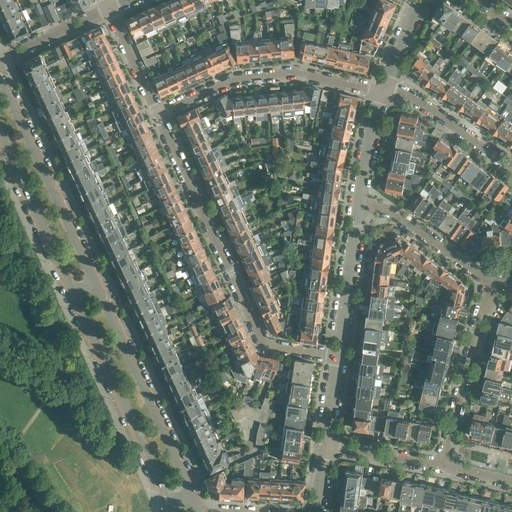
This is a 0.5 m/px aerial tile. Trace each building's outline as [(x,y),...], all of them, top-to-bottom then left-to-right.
[(17,0),(14,0),(0,6),(0,17),(2,18),(2,19),(22,10),(17,0)] [(73,0),(70,2),(55,8),(56,13),(60,11),(71,6),(73,9),(71,10),(72,12),(90,4),(89,3),(90,2),(89,0),(73,0)] [(168,0),(167,1),(175,18),(179,26),(183,24),(179,16),(185,13),(179,0),(168,0)] [(179,0),(185,13),(190,11),(192,15),(197,13),(195,8),(191,0),(179,0)] [(191,0),(195,8),(205,4),(203,0),(191,0)] [(267,9),(278,5),(276,0),(266,5),(267,9)] [(316,0),(316,8),(327,8),(326,0),(316,0)] [(375,0),(372,7),(390,14),(392,10),(394,9),(395,6),(394,5),(394,4),(392,3),(393,2),(388,0),(375,0)] [(159,5),(157,6),(165,23),(175,18),(167,1),(163,3),(162,2),(159,3),(159,5)] [(432,18),(428,25),(433,29),(440,20),(444,23),(444,22),(447,18),(446,18),(449,14),(450,14),(454,8),(453,8),(453,7),(454,7),(450,4),(450,3),(447,1),(446,1),(445,1),(443,1),(441,4),(441,6),(434,15),(435,15),(434,16),(433,18),(432,19),(432,18)] [(42,7),(49,21),(50,23),(59,18),(56,13),(52,2),(42,7)] [(253,2),(248,4),(252,12),(257,10),(253,2)] [(149,10),(146,11),(155,28),(165,23),(157,6),(153,8),(152,7),(149,8),(149,10)] [(390,14),(372,7),(368,17),(386,24),(386,23),(388,23),(389,20),(388,18),(390,14)] [(447,18),(444,22),(452,28),(462,14),(461,14),(461,12),(459,10),(457,10),(454,8),(450,14),(449,14),(446,18),(447,18)] [(22,10),(2,19),(4,23),(3,25),(5,28),(7,29),(27,20),(22,10)] [(138,14),(136,15),(144,32),(146,37),(157,32),(155,28),(146,11),(142,13),(141,12),(138,13),(138,14)] [(43,13),(39,15),(37,15),(41,24),(42,26),(48,24),(43,13)] [(462,14),(452,28),(462,35),(472,21),(468,18),(468,17),(465,15),(463,15),(462,14)] [(128,19),(126,20),(133,36),(136,35),(136,36),(144,32),(136,15),(132,17),(131,17),(128,18),(128,19)] [(356,23),(364,26),(381,35),(383,30),(385,29),(387,26),(386,25),(386,24),(368,17),(366,22),(358,18),(356,23)] [(285,38),(279,39),(281,56),(283,56),(284,57),(287,57),(288,55),(294,55),(292,36),(294,36),(293,30),(294,30),(293,19),(284,20),(285,38)] [(27,20),(7,29),(9,34),(8,35),(9,39),(11,39),(12,40),(31,31),(30,29),(27,20)] [(472,21),(462,35),(471,41),(481,28),(480,27),(480,25),(477,23),(475,24),(472,21)] [(359,37),(361,37),(360,38),(377,45),(377,44),(379,43),(381,40),(380,38),(381,35),(364,26),(356,23),(354,27),(362,30),(359,37)] [(222,48),(216,51),(223,66),(225,66),(226,66),(229,65),(229,64),(234,61),(234,60),(235,59),(229,46),(228,46),(227,45),(228,44),(225,37),(227,36),(222,25),(217,27),(221,33),(216,35),(222,48)] [(101,26),(84,34),(86,39),(87,39),(90,47),(106,39),(104,34),(101,26)] [(481,28),(471,41),(480,48),(490,34),(486,31),(486,30),(483,28),(482,28),(481,28)] [(234,43),(235,43),(236,58),(237,58),(237,61),(242,60),(244,61),(246,61),(247,60),(249,59),(247,42),(241,43),(239,29),(230,30),(231,37),(232,37),(232,43),(234,42),(234,43)] [(298,52),(298,54),(299,54),(298,57),(311,60),(316,34),(296,30),(295,51),(298,52)] [(324,33),(317,31),(316,34),(311,60),(317,61),(318,63),(320,63),(322,62),(323,63),(327,46),(321,45),(324,33)] [(258,41),(257,32),(254,33),(253,38),(253,40),(254,42),(247,42),(249,59),(250,59),(251,60),(254,60),(255,59),(259,58),(258,41)] [(257,32),(258,41),(259,58),(264,58),(265,59),(269,58),(270,57),(268,40),(262,41),(261,32),(257,32)] [(490,34),(480,48),(489,54),(488,55),(489,55),(499,42),(498,41),(499,41),(498,40),(498,38),(495,36),(493,37),(490,34)] [(197,35),(193,36),(195,40),(197,46),(201,45),(197,35)] [(329,35),(327,46),(323,63),(328,64),(329,65),(331,66),(333,65),(334,65),(338,46),(333,45),(333,42),(333,41),(334,36),(329,35)] [(440,44),(431,37),(429,41),(438,47),(440,44)] [(106,39),(90,47),(86,49),(90,58),(111,49),(109,46),(110,44),(109,41),(107,41),(106,39)] [(148,39),(137,44),(140,52),(151,47),(148,39)] [(279,39),(268,40),(270,57),(272,57),(273,58),(276,58),(277,56),(281,56),(279,39)] [(359,52),(355,70),(356,70),(357,72),(359,72),(361,71),(366,72),(370,54),(369,54),(370,54),(369,53),(372,54),(374,49),(375,50),(377,45),(361,39),(361,42),(359,51),(359,52)] [(173,45),(175,49),(176,50),(185,46),(183,41),(173,45)] [(70,51),(67,44),(66,42),(60,45),(61,47),(66,58),(72,56),(70,51)] [(489,55),(486,58),(496,65),(508,48),(507,47),(506,45),(504,44),(502,44),(499,42),(489,55)] [(451,49),(445,44),(441,49),(447,54),(451,49)] [(58,45),(51,49),(56,60),(57,59),(64,56),(59,47),(58,45)] [(338,46),(334,65),(335,65),(336,67),(338,67),(339,66),(344,67),(348,50),(345,49),(345,48),(338,46)] [(348,50),(344,67),(349,68),(350,70),(353,71),(354,70),(355,70),(359,52),(352,51),(353,47),(349,46),(348,50)] [(151,47),(140,52),(143,57),(153,52),(151,47)] [(496,65),(505,72),(507,68),(511,61),(511,50),(511,51),(508,48),(496,65)] [(113,54),(111,49),(90,58),(89,59),(89,60),(91,64),(97,61),(99,67),(115,59),(116,57),(115,55),(113,54)] [(187,50),(192,61),(200,77),(204,75),(205,76),(209,75),(209,73),(202,57),(196,59),(191,49),(187,50)] [(203,56),(202,57),(209,73),(218,69),(219,69),(222,68),(222,67),(223,66),(216,51),(208,55),(207,54),(204,49),(200,51),(203,56)] [(415,56),(418,59),(416,61),(413,65),(413,66),(410,70),(418,75),(422,71),(422,72),(429,63),(430,61),(418,52),(415,56)] [(40,54),(22,62),(23,64),(21,65),(26,74),(27,74),(45,65),(40,56),(41,56),(40,54)] [(154,55),(144,60),(147,65),(148,65),(149,65),(157,61),(154,55)] [(45,65),(27,74),(28,76),(27,77),(31,85),(32,84),(49,77),(45,70),(58,64),(61,70),(68,67),(64,56),(57,59),(57,61),(45,66),(45,65)] [(469,62),(461,56),(458,61),(465,67),(469,62)] [(181,62),(182,66),(190,82),(190,81),(192,82),(195,81),(195,79),(200,77),(192,61),(190,57),(181,62)] [(422,71),(418,75),(417,77),(426,83),(439,66),(444,59),(440,57),(435,63),(433,66),(429,63),(422,72),(422,71)] [(115,59),(99,67),(102,73),(93,77),(95,81),(104,77),(120,69),(118,65),(119,63),(118,61),(116,61),(115,59)] [(167,73),(162,75),(170,91),(171,90),(172,92),(175,90),(176,88),(180,86),(172,70),(168,59),(167,60),(163,61),(166,67),(165,68),(166,70),(167,73)] [(478,69),(469,63),(466,67),(475,73),(478,69)] [(182,66),(172,70),(180,86),(184,84),(185,85),(189,84),(189,82),(190,82),(182,66)] [(454,81),(443,96),(451,102),(462,87),(457,84),(460,79),(464,73),(467,68),(464,66),(461,71),(459,73),(456,77),(454,81)] [(443,78),(435,90),(443,96),(454,81),(456,77),(459,73),(461,71),(457,68),(456,68),(449,78),(447,81),(443,78)] [(120,69),(104,77),(108,87),(124,79),(125,77),(124,75),(122,74),(120,69)] [(436,69),(426,83),(435,90),(443,78),(439,75),(441,72),(436,69)] [(479,70),(476,74),(485,80),(487,76),(479,70)] [(473,73),(470,76),(478,81),(480,78),(473,73)] [(155,79),(153,80),(160,95),(164,93),(166,94),(169,93),(169,91),(170,91),(162,75),(155,78),(155,79)] [(49,77),(32,84),(33,86),(31,87),(35,95),(53,87),(49,77)] [(124,79),(108,87),(111,94),(103,98),(104,101),(113,97),(129,89),(127,86),(128,84),(127,81),(125,81),(124,79)] [(471,92),(460,108),(468,114),(477,102),(473,99),(481,87),(485,82),(481,79),(477,84),(471,92)] [(494,86),(494,87),(499,90),(503,93),(505,89),(508,86),(499,80),(497,83),(494,86)] [(56,85),(53,87),(35,95),(36,96),(37,95),(38,97),(36,98),(40,106),(58,97),(61,96),(56,85)] [(498,91),(490,85),(487,89),(496,95),(498,91)] [(304,90),(302,90),(303,107),(304,107),(303,102),(311,104),(310,117),(313,118),(316,105),(319,91),(318,91),(318,88),(307,86),(307,87),(306,87),(303,88),(304,90)] [(462,86),(462,87),(451,102),(460,108),(471,92),(462,86)] [(85,98),(80,88),(74,90),(79,101),(85,98)] [(129,89),(113,97),(104,101),(106,105),(115,101),(118,107),(134,100),(135,98),(133,95),(132,95),(129,89)] [(322,89),(320,100),(326,101),(329,91),(322,89)] [(292,91),(291,91),(292,108),(300,107),(300,111),(300,112),(300,119),(305,118),(303,107),(302,90),(297,91),(296,90),(293,90),(292,91)] [(274,93),(268,94),(270,111),(271,116),(282,114),(281,109),(279,92),(278,91),(275,92),(274,93)] [(281,92),(279,92),(281,109),(288,109),(289,114),(289,120),(293,119),(292,108),(291,91),(286,92),(285,91),(282,91),(281,92)] [(499,91),(494,98),(497,101),(502,94),(499,91)] [(339,97),(338,104),(355,107),(356,106),(357,103),(356,101),(357,97),(335,92),(335,96),(339,97)] [(214,99),(215,100),(213,100),(214,104),(220,115),(232,110),(231,98),(230,98),(229,97),(227,95),(225,96),(225,94),(214,99)] [(248,96),(242,96),(244,114),(255,112),(253,95),(252,94),(248,95),(248,96)] [(255,95),(253,95),(255,112),(262,112),(263,116),(267,115),(266,111),(270,111),(268,94),(260,95),(258,94),(255,94),(255,95)] [(236,97),(231,98),(232,110),(233,115),(234,121),(238,121),(238,119),(237,119),(237,114),(244,114),(242,96),(240,95),(237,96),(236,97)] [(58,97),(40,106),(42,106),(43,108),(41,108),(45,116),(63,108),(58,97)] [(477,102),(468,114),(475,119),(477,120),(487,106),(484,103),(479,99),(477,102)] [(134,100),(118,107),(122,117),(138,109),(137,106),(138,105),(136,102),(134,101),(134,100)] [(337,108),(335,114),(352,117),(354,116),(355,113),(354,112),(355,107),(338,104),(326,101),(325,106),(337,108)] [(494,114),(485,126),(494,132),(505,118),(510,110),(511,107),(508,104),(506,107),(501,115),(496,112),(494,114)] [(195,108),(177,116),(179,121),(178,122),(179,125),(181,125),(182,127),(201,118),(199,112),(203,110),(201,106),(195,108)] [(487,106),(477,120),(485,126),(494,114),(489,111),(491,108),(487,106)] [(63,108),(45,116),(45,117),(47,117),(48,119),(46,119),(50,127),(68,118),(63,108)] [(138,109),(122,117),(127,127),(143,119),(144,118),(142,115),(141,115),(138,109)] [(505,118),(494,132),(502,138),(503,139),(511,127),(511,125),(511,123),(508,121),(511,117),(511,116),(511,111),(510,110),(505,118)] [(91,113),(86,115),(89,122),(94,119),(91,113)] [(402,113),(399,125),(402,126),(402,124),(406,125),(408,128),(411,128),(412,127),(416,128),(420,129),(420,125),(416,124),(418,116),(416,116),(402,113)] [(335,114),(333,124),(350,128),(352,127),(352,124),(351,122),(352,117),(335,114)] [(116,120),(121,130),(126,127),(122,117),(116,120)] [(202,117),(201,118),(182,127),(181,129),(182,131),(184,132),(186,137),(202,129),(207,127),(202,117)] [(68,118),(50,127),(50,128),(52,128),(52,129),(51,130),(55,138),(73,130),(68,118)] [(143,119),(127,127),(129,132),(126,134),(128,138),(131,136),(147,129),(146,126),(146,124),(145,122),(144,121),(143,119)] [(94,121),(86,125),(90,133),(98,129),(94,121)] [(333,124),(331,135),(348,138),(348,135),(350,134),(351,131),(350,129),(350,128),(333,124)] [(399,125),(397,136),(398,136),(414,139),(422,140),(424,130),(422,129),(420,129),(416,128),(412,127),(411,128),(408,128),(406,125),(402,124),(402,126),(399,125)] [(511,125),(511,127),(503,139),(511,145),(511,142),(511,125)] [(202,129),(186,137),(188,141),(187,142),(188,145),(190,145),(191,146),(207,139),(204,132),(208,130),(209,128),(208,126),(207,127),(202,129)] [(436,127),(435,128),(431,134),(433,135),(440,138),(443,133),(436,127)] [(147,129),(131,136),(128,138),(130,143),(133,141),(136,147),(152,139),(152,137),(151,135),(150,134),(147,129)] [(73,130),(55,138),(55,139),(57,138),(58,140),(56,141),(60,149),(78,140),(73,130)] [(331,135),(329,145),(345,149),(347,148),(348,145),(346,143),(348,138),(331,135)] [(398,136),(396,147),(412,151),(414,143),(425,146),(426,141),(422,140),(414,139),(398,136)] [(440,138),(433,148),(431,152),(435,154),(442,160),(442,159),(445,156),(446,157),(448,155),(450,151),(453,147),(440,138)] [(78,140),(60,149),(60,150),(62,149),(62,151),(61,152),(65,159),(83,151),(86,150),(81,139),(78,140)] [(152,139),(136,147),(140,156),(156,149),(154,145),(155,143),(154,141),(152,140),(152,139)] [(207,139),(191,146),(191,147),(190,148),(191,151),(193,151),(195,156),(211,149),(207,139)] [(117,155),(112,145),(108,147),(112,157),(117,155)] [(320,154),(326,155),(343,159),(344,156),(345,155),(346,152),(345,150),(345,149),(329,145),(327,152),(313,148),(312,152),(320,154)] [(445,156),(442,159),(453,167),(463,153),(454,146),(453,147),(450,151),(448,155),(446,157),(445,156)] [(396,147),(394,158),(410,162),(411,155),(422,158),(423,152),(412,151),(396,147)] [(156,149),(140,156),(136,158),(138,163),(142,160),(145,166),(161,159),(160,158),(161,157),(160,154),(159,154),(156,149)] [(211,149),(195,156),(197,160),(196,162),(198,166),(216,158),(211,149)] [(83,151),(65,159),(66,161),(67,160),(68,162),(66,163),(70,170),(88,162),(87,161),(88,160),(88,158),(88,157),(87,156),(86,155),(85,155),(83,151)] [(463,153),(453,167),(462,173),(471,161),(472,161),(472,160),(463,153)] [(324,167),(341,170),(341,166),(343,165),(344,162),(343,160),(343,159),(326,155),(320,154),(319,162),(308,160),(307,164),(324,167)] [(121,165),(117,155),(112,157),(117,167),(121,165)] [(216,158),(198,166),(200,170),(202,171),(204,176),(220,168),(216,158)] [(391,169),(406,173),(413,174),(414,174),(416,163),(410,162),(394,158),(391,169)] [(161,159),(142,168),(146,178),(149,176),(165,169),(163,165),(164,163),(163,161),(161,160),(161,159)] [(98,170),(96,166),(92,167),(90,161),(88,162),(70,170),(73,178),(75,178),(76,181),(98,170)] [(471,161),(462,173),(461,174),(470,181),(480,167),(472,161),(471,161)] [(220,168),(204,176),(205,179),(205,181),(206,183),(208,184),(208,185),(226,176),(224,171),(232,167),(230,163),(228,164),(224,166),(220,168)] [(98,170),(76,181),(77,183),(76,184),(79,191),(99,182),(96,175),(109,169),(107,166),(98,170)] [(324,167),(322,178),(339,180),(340,176),(342,175),(342,172),(340,171),(341,170),(324,167)] [(470,181),(469,184),(478,190),(481,187),(490,174),(489,174),(480,167),(470,181)] [(165,169),(149,176),(154,185),(170,178),(170,176),(169,174),(167,173),(165,169)] [(388,180),(390,180),(394,180),(396,183),(400,184),(400,183),(404,184),(413,185),(417,186),(418,186),(420,175),(414,174),(413,174),(412,179),(405,178),(406,173),(391,169),(390,169),(388,180)] [(444,179),(436,172),(435,173),(432,176),(441,183),(444,179)] [(490,174),(481,187),(490,194),(500,180),(490,173),(489,174),(490,174)] [(226,176),(208,185),(209,185),(208,187),(209,190),(211,190),(213,195),(229,187),(239,182),(237,179),(235,179),(229,182),(226,176)] [(339,180),(322,178),(312,176),(312,179),(318,185),(318,188),(321,188),(339,191),(340,187),(339,185),(339,180)] [(170,178),(154,185),(158,196),(174,188),(172,184),(173,183),(172,180),(170,180),(170,178)] [(453,185),(445,179),(441,183),(450,190),(453,185)] [(388,180),(385,191),(402,195),(403,192),(402,192),(403,187),(412,189),(416,190),(417,186),(413,185),(404,184),(400,183),(400,184),(396,183),(394,180),(390,180),(388,180)] [(500,180),(490,194),(499,200),(506,191),(509,186),(500,180)] [(99,182),(79,191),(83,199),(84,198),(86,202),(105,193),(106,192),(113,189),(111,185),(104,188),(103,189),(99,182)] [(462,192),(454,185),(450,190),(460,196),(462,192)] [(416,198),(410,206),(416,210),(420,213),(421,211),(420,210),(423,207),(425,206),(428,204),(427,203),(434,193),(437,189),(434,186),(429,193),(423,188),(420,193),(420,192),(416,198)] [(229,187),(213,195),(215,199),(214,200),(215,203),(217,203),(217,204),(233,197),(229,187)] [(174,188),(158,196),(159,196),(150,200),(152,204),(160,200),(163,206),(179,198),(179,196),(178,194),(176,193),(174,188)] [(302,196),(315,198),(319,199),(336,201),(337,198),(338,197),(339,191),(321,188),(320,195),(303,192),(302,196)] [(437,189),(434,193),(427,203),(428,204),(425,206),(423,207),(420,210),(421,211),(420,213),(429,220),(430,219),(429,218),(438,206),(433,202),(440,191),(437,189)] [(238,195),(233,197),(217,204),(218,205),(217,207),(218,209),(220,209),(222,214),(247,202),(255,198),(252,192),(239,198),(238,195)] [(472,199),(463,192),(460,197),(469,203),(472,199)] [(105,193),(86,202),(87,204),(86,205),(89,213),(107,204),(104,197),(107,195),(105,193)] [(179,198),(163,206),(167,215),(183,208),(182,204),(182,202),(181,200),(179,199),(179,198)] [(314,209),(318,210),(335,213),(335,212),(336,211),(337,208),(335,207),(336,201),(319,199),(315,198),(314,209)] [(429,218),(430,219),(439,225),(452,206),(453,206),(444,199),(440,204),(438,206),(429,218)] [(247,202),(222,214),(224,218),(223,220),(224,222),(226,223),(226,224),(242,216),(240,211),(249,207),(247,202)] [(107,204),(89,213),(93,221),(94,220),(95,222),(112,215),(122,210),(121,207),(115,209),(114,208),(110,210),(107,204)] [(143,205),(136,208),(138,214),(146,211),(143,205)] [(452,206),(439,225),(448,232),(458,218),(452,214),(456,208),(452,206)] [(185,212),(183,208),(167,215),(172,225),(188,217),(188,216),(187,213),(185,212)] [(287,213),(289,218),(295,215),(297,209),(287,213)] [(112,215),(95,222),(97,226),(96,226),(99,234),(117,226),(114,219),(124,215),(122,210),(112,215)] [(312,222),(316,223),(333,225),(333,222),(335,220),(335,217),(334,215),(331,215),(331,214),(331,213),(335,213),(318,210),(317,211),(317,213),(313,212),(312,222)] [(483,213),(478,210),(474,215),(479,218),(483,213)] [(448,232),(447,233),(456,239),(458,237),(457,237),(459,234),(462,233),(464,230),(463,229),(472,218),(468,216),(467,217),(462,213),(458,218),(448,232)] [(504,219),(500,225),(503,227),(504,228),(511,233),(511,219),(510,218),(503,213),(500,216),(504,219)] [(242,216),(226,224),(225,226),(227,229),(229,229),(231,233),(247,226),(255,222),(259,220),(257,217),(245,223),(242,216)] [(477,231),(476,233),(467,245),(468,246),(468,249),(470,249),(475,253),(484,251),(483,248),(501,245),(503,246),(504,245),(506,246),(507,244),(509,245),(510,244),(511,245),(511,233),(504,228),(503,227),(500,225),(487,216),(484,220),(492,226),(492,229),(477,231)] [(188,218),(188,217),(172,225),(176,235),(192,227),(193,225),(192,223),(190,222),(188,218)] [(295,217),(287,220),(290,228),(293,227),(295,217)] [(475,221),(472,218),(463,229),(464,230),(462,233),(459,234),(457,237),(458,237),(456,239),(466,246),(467,245),(476,233),(471,229),(475,221)] [(315,228),(314,234),(333,237),(333,232),(332,231),(333,225),(316,223),(306,222),(306,227),(315,228)] [(117,226),(99,234),(103,242),(104,242),(105,244),(122,236),(117,226)] [(247,226),(231,233),(233,238),(232,239),(233,242),(235,242),(235,243),(251,235),(247,226)] [(192,227),(176,235),(181,244),(196,237),(194,233),(195,231),(194,229),(192,228),(192,227)] [(122,237),(105,244),(107,247),(105,248),(109,256),(110,258),(113,256),(129,249),(128,247),(125,241),(134,236),(132,232),(122,237)] [(292,241),(313,244),(330,247),(330,243),(332,242),(333,237),(314,234),(314,240),(293,237),(292,241)] [(251,235),(235,243),(236,244),(235,245),(236,248),(238,248),(240,253),(267,241),(268,240),(266,237),(254,242),(251,235)] [(396,244),(391,246),(394,254),(400,251),(404,254),(411,244),(407,241),(406,241),(398,235),(394,239),(396,243),(396,244)] [(196,237),(181,244),(185,254),(201,247),(201,246),(202,244),(201,242),(198,241),(196,237)] [(267,241),(240,253),(242,257),(241,259),(242,261),(244,261),(244,263),(260,255),(265,253),(267,253),(264,247),(269,245),(267,241)] [(312,249),(311,255),(329,257),(330,256),(330,253),(329,252),(330,247),(313,244),(308,244),(307,248),(312,249)] [(384,244),(379,245),(377,255),(376,255),(376,260),(387,262),(388,256),(394,254),(391,246),(386,248),(385,248),(384,244)] [(400,258),(400,259),(404,262),(406,259),(411,263),(419,251),(412,246),(413,245),(411,244),(404,254),(401,258),(400,258)] [(201,247),(185,254),(189,263),(205,256),(204,253),(204,251),(203,248),(201,248),(201,247)] [(113,256),(110,258),(113,266),(115,265),(116,268),(133,260),(128,249),(113,256)] [(419,251),(411,263),(415,266),(413,269),(417,271),(428,257),(419,251)] [(269,263),(265,253),(260,255),(244,263),(243,265),(245,268),(246,268),(249,273),(265,265),(269,263)] [(312,256),(310,266),(327,268),(328,267),(329,264),(328,263),(328,258),(329,257),(311,255),(311,256),(312,256)] [(189,263),(187,264),(191,274),(210,266),(210,265),(211,264),(209,261),(207,260),(205,256),(189,263)] [(428,257),(417,271),(421,274),(423,271),(428,275),(436,263),(428,257)] [(133,260),(116,268),(118,271),(116,272),(119,279),(138,270),(135,264),(138,263),(136,259),(133,260)] [(376,262),(375,271),(391,274),(392,262),(387,262),(376,260),(375,262),(376,262)] [(436,263),(428,275),(432,278),(425,289),(428,291),(434,284),(445,269),(436,263)] [(265,265),(249,273),(251,277),(250,278),(251,281),(253,281),(253,282),(256,281),(256,282),(257,283),(260,282),(266,279),(270,277),(270,276),(269,275),(271,274),(268,268),(266,269),(265,265)] [(304,265),(303,275),(326,278),(326,274),(328,273),(328,271),(327,269),(327,268),(310,266),(304,265)] [(210,266),(191,274),(196,284),(214,275),(213,272),(213,270),(212,268),(210,267),(210,266)] [(141,269),(138,270),(119,279),(123,287),(125,286),(126,289),(143,281),(146,280),(141,269)] [(287,269),(280,273),(284,283),(289,280),(288,274),(287,269)] [(445,269),(434,284),(428,291),(425,297),(430,298),(438,287),(440,284),(445,287),(453,275),(445,269)] [(375,271),(373,282),(389,285),(391,274),(375,271)] [(214,275),(196,284),(200,294),(219,285),(219,283),(218,281),(216,280),(214,275)] [(301,285),(308,286),(324,288),(326,287),(326,285),(325,283),(326,278),(303,275),(302,281),(301,285)] [(453,275),(445,287),(449,290),(447,293),(451,296),(451,295),(452,295),(462,282),(462,281),(453,275)] [(257,283),(250,286),(251,291),(252,292),(254,296),(271,289),(266,279),(260,282),(257,283)] [(143,281),(126,289),(128,293),(126,293),(129,300),(148,292),(143,281)] [(373,282),(372,293),(395,296),(396,285),(389,285),(373,282)] [(447,302),(447,303),(461,306),(465,291),(464,291),(466,285),(462,282),(452,295),(454,297),(453,301),(448,299),(447,302)] [(174,283),(171,285),(175,293),(179,291),(177,285),(176,285),(174,283)] [(219,285),(203,293),(208,303),(221,297),(224,295),(222,291),(222,289),(221,287),(219,286),(219,285)] [(300,295),(306,296),(323,299),(323,295),(325,294),(325,291),(324,290),(324,288),(308,286),(306,294),(301,293),(300,295)] [(148,292),(129,300),(130,301),(131,300),(132,303),(131,304),(132,304),(134,310),(152,302),(150,296),(157,292),(156,289),(148,292)] [(271,289),(254,296),(256,300),(255,302),(257,305),(258,305),(259,306),(258,306),(259,306),(275,299),(271,289)] [(372,293),(370,304),(394,308),(394,303),(395,296),(372,293)] [(213,304),(217,313),(233,305),(231,301),(232,300),(231,297),(229,296),(223,299),(213,304)] [(305,297),(304,307),(321,309),(322,306),(323,305),(324,301),(323,300),(323,299),(306,296),(305,297)] [(424,298),(417,296),(417,299),(415,304),(422,306),(424,298)] [(275,299),(259,306),(259,307),(258,308),(260,311),(261,311),(263,316),(279,309),(275,299)] [(152,302),(134,310),(138,318),(138,319),(139,318),(141,321),(162,311),(170,307),(168,304),(164,306),(161,308),(157,301),(153,303),(152,302)] [(438,311),(441,311),(442,312),(459,316),(461,306),(447,303),(443,302),(441,307),(434,305),(433,309),(438,311)] [(367,314),(367,316),(385,318),(393,319),(395,308),(394,308),(370,304),(369,310),(368,310),(368,315),(367,314)] [(233,305),(217,313),(222,322),(238,315),(238,313),(237,310),(235,310),(233,305)] [(170,307),(162,311),(141,321),(142,324),(141,325),(141,326),(142,326),(144,331),(162,323),(167,321),(164,315),(172,311),(170,307)] [(304,307),(302,318),(320,321),(320,316),(322,315),(322,312),(321,311),(321,309),(304,307)] [(279,309),(263,316),(264,316),(263,318),(264,321),(266,321),(271,332),(272,331),(273,332),(276,331),(276,329),(279,328),(283,329),(284,324),(280,323),(275,311),(280,309),(279,309)] [(438,311),(435,322),(456,327),(459,316),(442,312),(441,311),(438,311)] [(511,315),(507,312),(500,321),(511,324),(511,315)] [(191,314),(185,317),(189,325),(192,324),(191,322),(194,320),(191,314)] [(238,315),(222,322),(226,332),(242,325),(240,321),(241,319),(240,316),(238,316),(238,315)] [(367,316),(366,327),(383,329),(384,318),(385,318),(367,316)] [(44,328),(55,323),(53,318),(45,322),(42,323),(44,328)] [(302,318),(301,329),(318,331),(320,330),(320,327),(319,326),(320,321),(302,318)] [(500,322),(497,333),(511,336),(511,324),(500,321),(500,322)] [(438,334),(455,338),(455,337),(456,333),(455,332),(456,327),(435,322),(433,333),(437,334),(438,334)] [(162,323),(144,331),(148,339),(147,339),(148,340),(149,339),(150,341),(167,334),(162,323)] [(242,325),(226,332),(231,342),(247,334),(246,334),(247,333),(246,329),(244,329),(242,325)] [(365,332),(364,338),(381,340),(383,340),(385,341),(386,335),(387,330),(383,329),(366,327),(365,332)] [(301,329),(299,340),(317,343),(317,342),(318,341),(319,338),(318,336),(318,331),(301,329)] [(511,336),(497,333),(494,343),(511,347),(511,336)] [(167,334),(150,341),(153,347),(152,349),(153,351),(155,352),(155,353),(172,345),(167,334)] [(247,334),(231,342),(235,352),(251,344),(252,342),(251,340),(249,339),(247,334)] [(454,340),(455,338),(438,334),(437,341),(426,338),(425,342),(426,343),(452,349),(453,344),(455,343),(455,341),(454,340)] [(193,336),(188,338),(192,348),(197,345),(193,336)] [(363,344),(363,349),(379,351),(381,340),(364,338),(364,339),(363,341),(362,342),(363,344)] [(426,343),(425,347),(435,349),(433,356),(449,360),(452,349),(426,343)] [(490,353),(490,354),(508,358),(510,353),(511,353),(511,347),(494,343),(493,349),(492,349),(491,353),(490,353)] [(251,344),(235,352),(238,358),(234,360),(236,364),(251,357),(255,352),(254,350),(255,349),(254,346),(252,346),(251,344)] [(172,345),(155,353),(156,354),(155,355),(156,358),(158,358),(160,363),(177,355),(172,345)] [(363,349),(361,360),(378,363),(379,351),(363,349)] [(251,357),(236,364),(240,373),(249,376),(255,361),(259,356),(259,355),(256,353),(255,352),(251,357)] [(488,365),(504,369),(509,370),(511,360),(511,359),(508,358),(490,354),(488,365)] [(177,355),(160,363),(163,368),(162,370),(163,373),(165,373),(165,374),(182,366),(177,355)] [(255,361),(249,376),(254,378),(255,376),(260,376),(267,357),(267,356),(263,355),(262,356),(259,356),(255,361)] [(427,362),(421,360),(420,364),(421,365),(447,371),(449,360),(433,356),(428,355),(427,362)] [(267,357),(260,376),(272,377),(277,363),(280,358),(279,358),(279,359),(274,358),(273,357),(270,356),(269,357),(267,357)] [(294,362),(292,371),(310,374),(311,369),(313,368),(313,365),(312,364),(312,362),(294,360),(294,362)] [(361,360),(359,371),(383,375),(384,364),(378,363),(361,360)] [(421,365),(419,364),(417,370),(429,373),(428,378),(426,377),(426,378),(444,382),(444,381),(446,381),(446,378),(445,377),(447,371),(421,365)] [(488,365),(485,376),(501,380),(504,369),(488,365)] [(182,366),(165,374),(166,375),(165,377),(166,379),(168,380),(170,384),(187,377),(182,366)] [(291,382),(309,384),(309,380),(311,379),(311,376),(310,374),(292,371),(288,370),(287,377),(284,377),(283,381),(291,382)] [(358,382),(358,383),(375,385),(381,386),(382,380),(390,381),(391,376),(383,375),(359,371),(359,377),(357,379),(357,381),(358,382)] [(485,383),(483,387),(500,391),(511,394),(511,391),(511,390),(501,388),(503,380),(501,380),(485,376),(484,378),(485,378),(484,382),(485,383)] [(187,377),(170,384),(173,390),(172,391),(173,394),(175,395),(192,387),(187,377)] [(421,383),(420,388),(423,389),(440,393),(441,388),(442,388),(443,384),(444,384),(444,382),(426,378),(424,384),(421,383)] [(309,385),(309,384),(291,382),(289,393),(307,395),(308,391),(309,390),(310,387),(309,385)] [(356,392),(356,394),(373,397),(379,397),(380,386),(375,385),(358,383),(358,384),(356,385),(356,387),(357,389),(356,392)] [(192,387),(175,395),(176,397),(175,398),(176,401),(178,401),(180,406),(197,399),(206,394),(204,391),(195,395),(192,387)] [(483,387),(481,399),(489,401),(497,403),(498,398),(498,396),(510,399),(511,394),(500,391),(483,387)] [(420,400),(425,401),(437,404),(440,393),(423,389),(420,400)] [(197,399),(180,406),(182,411),(182,413),(183,416),(184,416),(185,416),(204,408),(201,403),(211,399),(208,393),(197,399)] [(307,396),(307,395),(289,393),(288,400),(282,399),(281,402),(287,403),(306,406),(306,402),(308,401),(308,398),(307,396)] [(356,394),(355,405),(372,407),(373,397),(356,394)] [(472,397),(471,403),(488,406),(489,401),(481,399),(472,397)] [(425,401),(423,410),(443,415),(445,406),(437,404),(425,401)] [(266,411),(269,404),(263,402),(260,409),(266,411)] [(245,403),(235,407),(240,418),(246,416),(245,403)] [(255,407),(250,405),(245,403),(246,416),(250,418),(255,407)] [(287,403),(285,414),(304,417),(305,412),(306,411),(306,408),(305,407),(305,406),(306,406),(287,403)] [(355,407),(354,412),(355,412),(355,416),(372,419),(371,419),(386,422),(387,417),(383,416),(383,417),(372,415),(373,408),(372,408),(372,407),(355,405),(354,407),(355,407)] [(230,410),(235,420),(240,418),(235,407),(230,410)] [(255,407),(250,418),(255,420),(260,409),(255,407)] [(204,408),(185,416),(186,418),(185,420),(186,422),(188,423),(190,427),(209,419),(204,408)] [(260,409),(255,420),(260,422),(265,411),(260,409)] [(398,419),(395,435),(400,436),(400,437),(406,438),(410,420),(403,419),(404,409),(400,409),(400,412),(399,419),(398,419)] [(386,422),(385,429),(385,430),(385,432),(386,433),(388,434),(395,435),(398,419),(399,419),(400,412),(389,410),(387,417),(386,422)] [(484,422),(480,438),(485,440),(485,441),(490,442),(491,442),(495,426),(495,424),(488,423),(491,411),(487,410),(485,418),(484,422)] [(260,422),(257,431),(265,432),(265,429),(267,417),(268,412),(266,411),(265,411),(260,422)] [(285,414),(284,425),(303,428),(303,427),(304,426),(305,423),(303,421),(304,417),(285,414)] [(495,426),(491,442),(502,445),(506,428),(506,425),(509,415),(504,414),(501,427),(495,426)] [(209,419),(190,427),(192,431),(190,432),(191,432),(194,439),(216,429),(213,422),(219,420),(218,415),(209,419)] [(474,415),(472,422),(470,432),(470,434),(471,436),(473,436),(472,437),(480,438),(484,422),(485,418),(474,415)] [(372,419),(355,416),(353,425),(354,425),(353,427),(354,428),(356,429),(370,431),(379,432),(380,428),(385,429),(386,422),(371,419),(372,419)] [(410,420),(406,438),(414,439),(418,439),(421,423),(421,422),(416,421),(416,419),(415,419),(413,418),(412,419),(411,420),(410,420)] [(506,428),(502,445),(511,447),(511,426),(511,421),(511,419),(508,418),(506,425),(506,428)] [(421,423),(418,439),(426,441),(426,440),(428,441),(429,440),(430,438),(432,425),(421,423)] [(284,425),(282,436),(301,439),(302,434),(303,433),(304,430),(302,429),(303,428),(284,425)] [(216,429),(194,439),(197,446),(198,446),(199,448),(221,439),(216,429)] [(265,432),(257,431),(255,443),(263,444),(264,438),(265,434),(265,432)] [(238,436),(236,432),(227,436),(229,440),(238,436)] [(282,436),(281,447),(299,450),(300,448),(301,447),(301,445),(300,443),(301,439),(282,436)] [(221,439),(199,448),(201,452),(200,453),(200,454),(203,459),(225,449),(221,439)] [(277,455),(277,458),(281,459),(298,461),(299,456),(300,454),(301,452),(299,450),(281,447),(278,446),(277,455)] [(225,449),(203,459),(206,467),(208,467),(210,471),(212,469),(213,471),(228,464),(227,463),(241,457),(239,453),(229,457),(225,449)] [(246,496),(251,497),(252,498),(255,498),(257,497),(258,497),(259,479),(252,478),(253,472),(249,472),(250,463),(250,460),(244,463),(244,467),(243,479),(243,483),(244,483),(243,495),(246,496)] [(259,479),(258,497),(259,498),(262,499),(264,497),(269,498),(270,479),(270,467),(265,466),(265,479),(259,479)] [(346,474),(345,481),(361,483),(364,484),(370,485),(371,480),(371,475),(363,474),(363,472),(350,470),(350,471),(348,470),(346,471),(346,474)] [(215,473),(204,478),(209,489),(226,481),(221,471),(220,472),(219,471),(215,473)] [(270,472),(270,479),(269,498),(273,498),(274,499),(277,500),(279,498),(280,498),(281,480),(274,480),(274,472),(270,472)] [(292,475),(292,481),(291,499),(295,499),(296,501),(300,501),(301,499),(302,500),(304,482),(303,482),(303,480),(296,480),(296,475),(292,475)] [(231,482),(231,497),(242,497),(242,495),(243,495),(244,483),(243,483),(243,479),(231,478),(231,482)] [(379,493),(378,495),(389,497),(392,480),(384,478),(382,478),(381,479),(381,481),(380,487),(379,493)] [(392,480),(389,497),(400,499),(404,480),(403,480),(398,479),(398,481),(392,480)] [(281,480),(280,498),(282,500),(284,500),(286,499),(291,499),(292,481),(281,480)] [(400,499),(399,503),(411,505),(411,504),(411,503),(412,499),(415,482),(404,480),(400,499)] [(226,481),(209,489),(212,496),(231,497),(231,482),(226,482),(226,481)] [(343,486),(343,492),(360,494),(365,495),(366,489),(364,489),(364,484),(361,483),(345,481),(344,486),(343,486)] [(411,503),(411,504),(422,506),(422,505),(423,502),(422,501),(426,485),(416,483),(415,482),(412,499),(411,503)] [(423,502),(422,505),(429,507),(428,511),(432,511),(434,504),(437,487),(426,485),(423,502)] [(437,487),(434,504),(432,511),(436,511),(438,505),(445,506),(448,489),(437,487)] [(448,489),(445,506),(444,507),(455,510),(459,493),(455,492),(455,491),(450,490),(450,489),(448,489)] [(342,500),(342,503),(358,506),(376,508),(377,504),(359,501),(360,494),(343,492),(342,500)] [(459,493),(455,510),(456,510),(465,511),(469,496),(459,493)] [(469,496),(465,511),(477,511),(481,498),(476,497),(475,496),(473,495),(471,496),(469,496)] [(477,511),(489,511),(492,501),(481,498),(477,511)] [(501,511),(503,504),(492,501),(489,511),(501,511)] [(358,506),(342,503),(341,511),(340,511),(357,511),(358,511),(365,511),(366,507),(358,506)]
